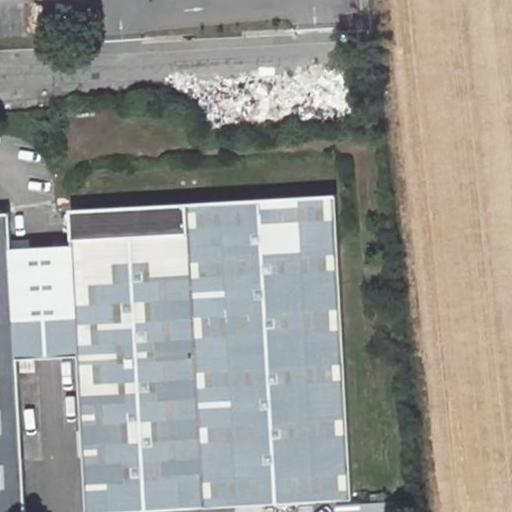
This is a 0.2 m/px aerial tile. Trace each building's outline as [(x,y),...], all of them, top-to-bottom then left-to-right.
[(350,495),(333,195),(70,209),(76,314),(78,354),(87,510),(350,495)] [(0,511),(26,511),(24,460),(22,431),(18,358),(16,317),(10,211),(0,211),(0,511)] [(49,356),(78,354),(76,314),(47,315),(49,356)] [(16,317),(18,358),(49,356),(47,315),(16,317)] [(22,431),(24,460),(44,459),(42,430),(22,431)] [(237,502),(237,511),(259,511),(259,500),(237,502)]
